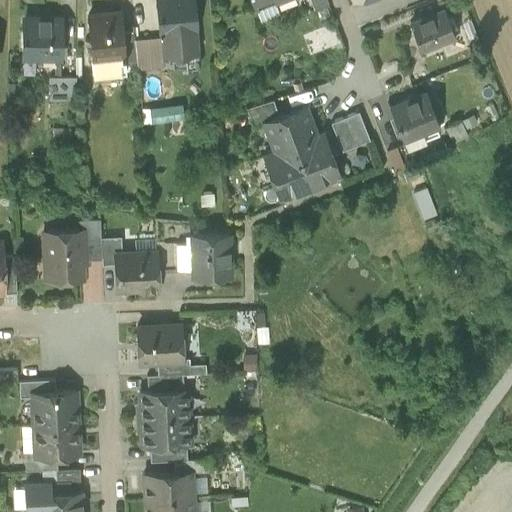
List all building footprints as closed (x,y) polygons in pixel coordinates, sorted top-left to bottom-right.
[(193,0),(156,0),(159,27),(160,27),(194,25),(195,24),(193,0)] [(255,0),(257,4),(255,5),(258,11),(276,3),(274,0),(255,0)] [(444,6),(409,19),(419,45),(438,38),(436,32),(450,26),(452,32),(454,32),(444,6)] [(119,9),(87,12),(92,72),(125,69),(124,59),(124,58),(121,29),(119,9)] [(48,18),(22,18),(21,52),(60,53),(61,14),(48,14),(48,18)] [(194,25),(160,27),(161,38),(163,51),(196,48),(194,25)] [(133,28),(121,29),(124,58),(135,57),(134,40),(133,28)] [(161,38),(148,39),(151,62),(163,61),(163,51),(161,38)] [(134,40),(135,57),(136,64),(151,62),(148,39),(134,40)] [(62,73),(48,73),(48,95),(61,96),(62,73)] [(75,73),(62,73),(61,96),(74,96),(75,73)] [(426,90),(389,104),(401,136),(403,135),(421,128),(438,121),(426,90)] [(272,97),(245,105),(253,123),(263,119),(263,118),(278,112),(272,97)] [(182,99),(150,102),(151,117),(184,114),(182,99)] [(278,112),(263,118),(263,119),(274,148),(263,152),(279,193),(338,171),(323,130),(315,132),(304,103),(278,112)] [(358,108),(330,120),(341,147),(369,136),(358,108)] [(460,116),(445,123),(452,139),(467,132),(460,116)] [(421,128),(403,135),(407,145),(425,138),(421,128)] [(396,144),(386,148),(394,167),(403,163),(396,144)] [(212,191),(200,192),(201,203),(213,203),(212,191)] [(99,218),(78,219),(78,228),(85,227),(85,242),(100,242),(100,240),(100,237),(100,236),(99,218)] [(78,228),(46,229),(47,232),(42,235),(42,246),(47,248),(48,270),(63,270),(63,278),(82,277),(81,263),(86,263),(86,258),(85,242),(85,227),(78,228)] [(228,231),(191,232),(191,240),(192,266),(192,272),(209,272),(212,277),(223,277),(226,272),(229,272),(228,231)] [(120,236),(100,236),(100,237),(100,240),(100,242),(101,258),(101,263),(114,263),(114,252),(121,251),(120,236)] [(191,240),(155,241),(156,250),(157,266),(192,266),(191,240)] [(100,242),(85,242),(86,258),(101,258),(100,242)] [(121,251),(114,252),(114,263),(115,287),(138,286),(141,290),(158,289),(157,266),(156,250),(121,251)] [(14,255),(1,256),(3,292),(16,291),(14,255)] [(175,324),(136,325),(138,360),(157,359),(182,357),(181,342),(176,337),(175,324)] [(182,357),(157,359),(157,373),(182,372),(189,371),(188,356),(182,357)] [(16,368),(0,368),(0,380),(17,379),(16,368)] [(157,373),(146,374),(147,386),(183,384),(182,372),(157,373)] [(55,378),(19,380),(19,396),(31,395),(31,391),(55,390),(55,378)] [(187,388),(139,391),(141,417),(188,414),(187,388)] [(55,390),(31,391),(31,395),(33,424),(77,422),(75,389),(55,390)] [(188,414),(141,417),(142,442),(190,440),(188,414)] [(77,422),(33,424),(34,449),(34,454),(56,453),(78,451),(77,422)] [(186,445),(150,447),(150,459),(175,458),(186,457),(186,445)] [(56,453),(34,454),(34,449),(24,450),(25,469),(57,467),(56,453)] [(210,456),(186,457),(175,458),(175,470),(191,469),(191,470),(211,469),(210,456)] [(79,467),(55,468),(56,480),(80,479),(79,467)] [(56,480),(55,468),(44,468),(45,481),(56,480)] [(175,470),(143,471),(144,497),(192,495),(191,470),(191,469),(175,470)] [(80,511),(80,489),(48,491),(48,505),(40,505),(35,510),(35,511),(80,511)] [(193,511),(192,495),(144,497),(145,511),(193,511)]
